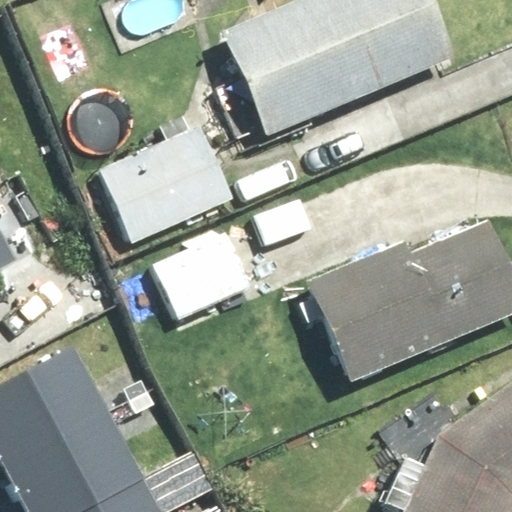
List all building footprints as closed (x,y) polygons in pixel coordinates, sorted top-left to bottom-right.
[(437,60),(409,0),(289,0),(195,42),(242,146),(437,60)] [(230,203),(196,127),(97,171),(131,248),(230,203)] [(501,315),(466,220),(278,289),(314,384),(501,315)] [(223,238),(152,270),(178,328),(249,297),(223,238)] [(0,463),(98,410),(61,343),(0,376),(0,463)] [(511,511),(511,386),(435,440),(402,511),(511,511)] [(67,511),(134,476),(98,410),(0,463),(0,470),(22,511),(67,511)] [(153,511),(134,476),(67,511),(153,511)]
